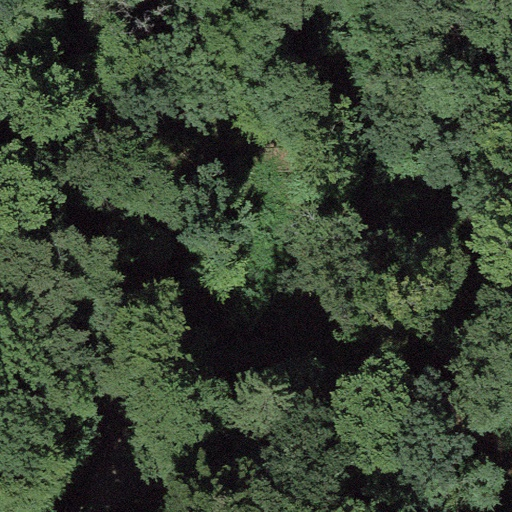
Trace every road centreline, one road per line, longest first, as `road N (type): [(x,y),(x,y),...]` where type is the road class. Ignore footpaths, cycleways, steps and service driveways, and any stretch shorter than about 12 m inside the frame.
road 1 (track): [(0,303),(283,511)]
road 2 (track): [(71,511),(148,417)]
